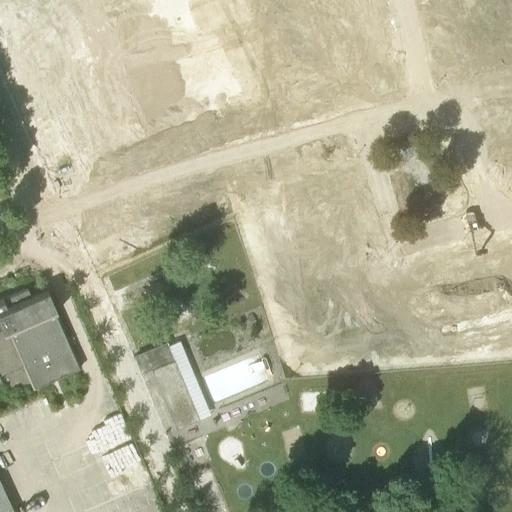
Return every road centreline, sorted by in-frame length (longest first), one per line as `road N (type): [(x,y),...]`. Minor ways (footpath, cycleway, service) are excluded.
road 1 (residential): [(430,115),(373,133),(369,142),(396,236),(480,217),(481,194)]
road 2 (residential): [(0,139),(33,208),(29,241),(0,259)]
